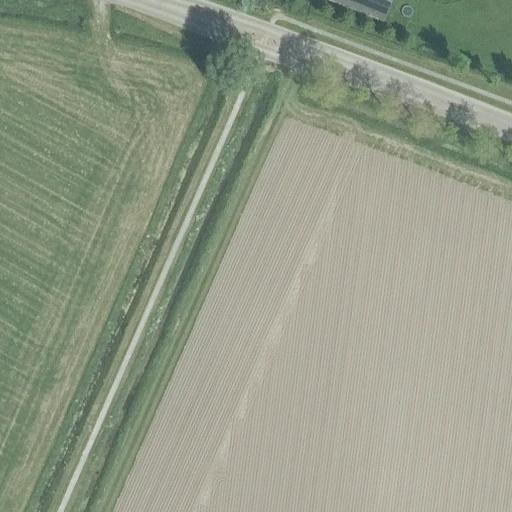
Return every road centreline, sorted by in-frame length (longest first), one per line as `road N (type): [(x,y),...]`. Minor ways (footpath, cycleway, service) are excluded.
road 1 (tertiary): [(147,0),(260,51),(379,79)]
road 2 (tertiary): [(379,79),(268,30),(158,0)]
road 3 (tertiary): [(511,128),(379,79)]
